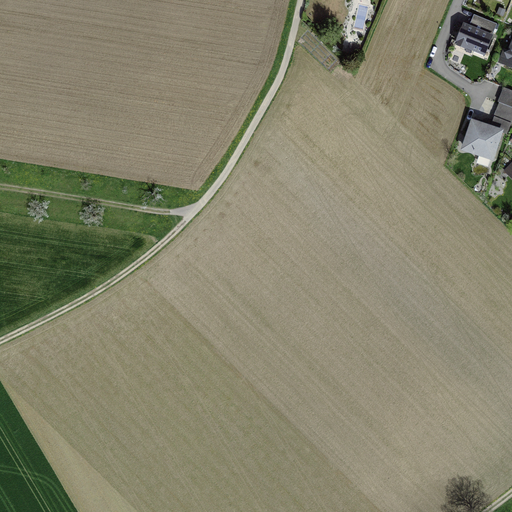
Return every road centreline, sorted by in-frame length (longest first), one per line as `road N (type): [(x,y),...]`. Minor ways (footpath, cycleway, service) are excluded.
road 1 (track): [(301,0),(279,78),(196,210),(142,261),(0,341)]
road 2 (track): [(196,210),(168,213),(0,188)]
road 3 (residential): [(484,98),(436,64),(460,0)]
